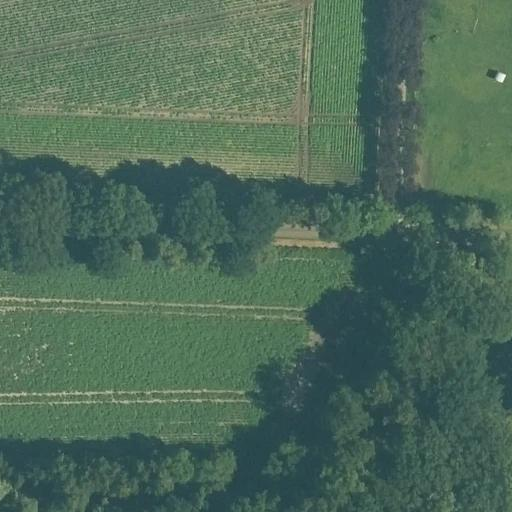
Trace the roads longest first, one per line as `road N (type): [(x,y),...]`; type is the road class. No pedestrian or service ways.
road 1 (residential): [(0,218),(394,236)]
road 2 (track): [(285,511),(431,237)]
road 3 (residential): [(406,0),(394,236)]
